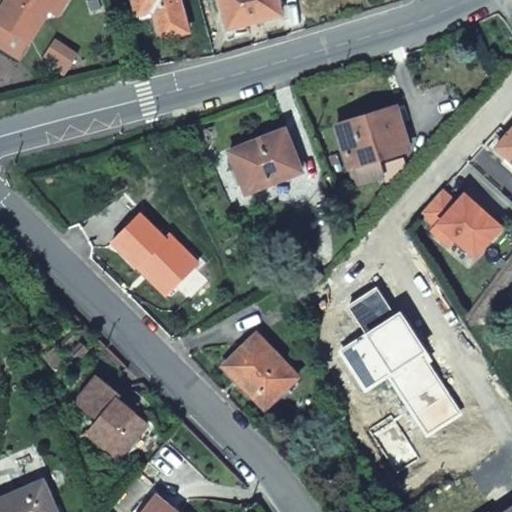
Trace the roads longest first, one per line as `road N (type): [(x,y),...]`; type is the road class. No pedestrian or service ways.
road 1 (secondary): [(0,139),(454,0)]
road 2 (residential): [(0,200),(283,484),(300,511)]
road 3 (residential): [(511,97),(396,218)]
